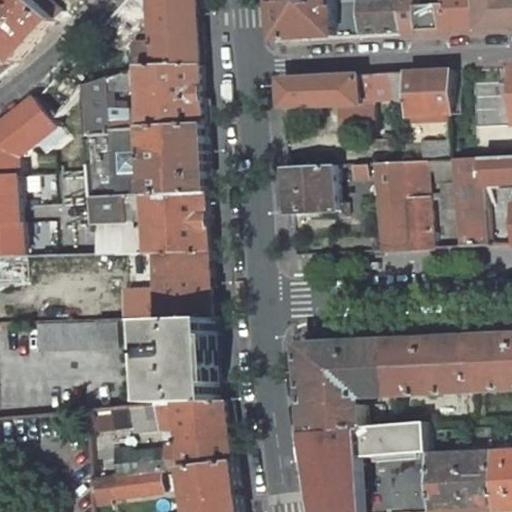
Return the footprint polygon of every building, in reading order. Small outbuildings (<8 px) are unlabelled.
[(0,41),(21,65),(61,21),(63,18),(47,2),(43,6),(36,0),(8,0),(0,9),(0,41)] [(48,0),(47,2),(63,18),(74,19),(90,0),(48,0)] [(206,66),(202,0),(156,0),(160,45),(137,45),(139,70),(206,66)] [(351,0),(337,1),(282,4),(284,41),(405,35),(403,0),(351,0)] [(403,0),(405,35),(421,34),(421,17),(420,0),(403,0)] [(449,0),(450,8),(441,8),(441,17),(437,17),(437,33),(484,31),(482,0),(449,0)] [(511,0),(482,0),(484,31),(511,29),(511,0)] [(437,33),(437,17),(421,17),(421,34),(437,33)] [(0,81),(21,65),(0,41),(0,81)] [(206,66),(139,70),(90,87),(93,137),(116,136),(115,131),(210,126),(206,66)] [(412,117),(453,116),(460,115),(457,71),(393,74),(395,102),(395,106),(411,105),(412,117)] [(393,74),(285,80),(288,126),(308,126),(308,116),(324,116),(324,107),(343,107),(345,134),(378,133),(377,103),(395,102),(393,74)] [(64,162),(69,232),(39,234),(42,259),(58,258),(99,257),(97,234),(99,234),(99,225),(97,199),(93,137),(90,87),(89,87),(61,119),(64,162)] [(481,119),(495,122),(497,107),(503,108),(505,93),(486,89),(481,119)] [(0,171),(64,162),(61,119),(45,98),(0,133),(0,171)] [(97,199),(213,193),(210,126),(115,131),(116,136),(93,137),(97,199)] [(451,159),(450,146),(425,147),(425,160),(451,159)] [(489,186),(511,185),(511,158),(487,160),(489,186)] [(463,248),(493,246),(489,186),(487,160),(457,162),(459,191),(463,248)] [(442,163),(443,192),(459,191),(457,162),(442,163)] [(437,249),(434,201),(431,201),(428,163),(406,164),(411,250),(437,249)] [(379,165),(386,251),(411,250),(406,164),(379,165)] [(293,214),(343,212),(343,216),(350,216),(349,205),(343,205),(341,167),(290,169),(293,214)] [(358,179),(372,179),(371,167),(357,168),(358,179)] [(163,254),(217,252),(213,193),(97,199),(99,225),(137,224),(137,228),(155,228),(155,230),(151,231),(151,235),(155,235),(155,244),(135,245),(135,255),(163,254)] [(127,256),(135,255),(135,245),(155,244),(155,235),(151,235),(151,231),(155,230),(155,228),(137,228),(137,224),(99,225),(99,234),(97,234),(99,257),(127,256)] [(39,234),(0,235),(0,260),(42,259),(39,234)] [(159,321),(220,319),(220,317),(217,252),(163,254),(164,282),(165,293),(145,294),(145,310),(130,311),(131,322),(159,321)] [(135,255),(127,256),(128,284),(164,282),(163,254),(135,255)] [(130,311),(145,310),(145,294),(129,295),(130,311)] [(226,406),(221,319),(220,319),(159,321),(163,408),(184,406),(226,406)] [(44,353),(124,349),(121,322),(41,325),(44,353)] [(481,394),(511,392),(511,335),(477,337),(481,394)] [(481,394),(477,337),(396,340),(399,397),(481,394)] [(396,340),(305,344),(313,433),(372,430),(372,427),(371,405),(362,405),(361,398),(399,397),(396,340)] [(190,471),(240,464),(232,406),(226,406),(184,406),(163,408),(119,412),(121,431),(142,430),(144,437),(185,432),(187,445),(170,448),(170,452),(138,455),(138,452),(119,454),(121,480),(167,474),(190,471)] [(326,506),(327,511),(370,511),(368,457),(432,454),(435,454),(433,425),(372,427),(372,430),(313,433),(319,467),(326,506)] [(511,452),(432,456),(432,463),(435,511),(452,511),(511,508),(511,452)] [(194,502),(244,494),(240,464),(190,471),(193,491),(188,492),(189,496),(193,495),(194,502)] [(115,511),(115,502),(169,495),(167,474),(121,480),(97,483),(99,511),(115,511)] [(381,478),(382,509),(420,508),(419,477),(381,478)] [(245,511),(244,494),(194,502),(195,511),(245,511)]
